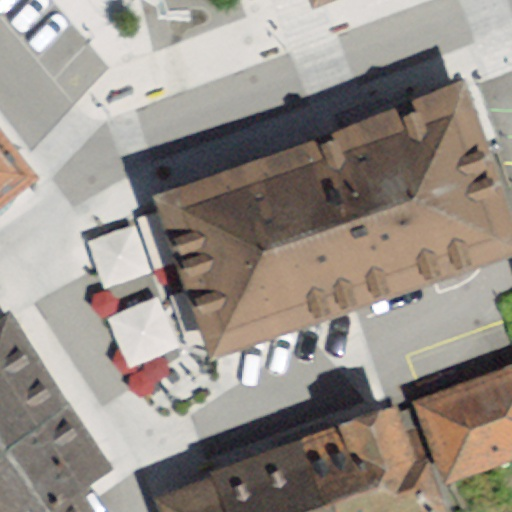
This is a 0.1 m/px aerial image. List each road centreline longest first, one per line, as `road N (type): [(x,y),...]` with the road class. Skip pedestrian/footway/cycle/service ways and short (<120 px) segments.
road 1 (residential): [(83,170),(111,149),(509,1)]
road 2 (residential): [(136,430),(511,283)]
road 3 (residential): [(83,170),(49,266),(53,291),(102,398),(136,430)]
road 4 (residential): [(0,59),(83,170)]
